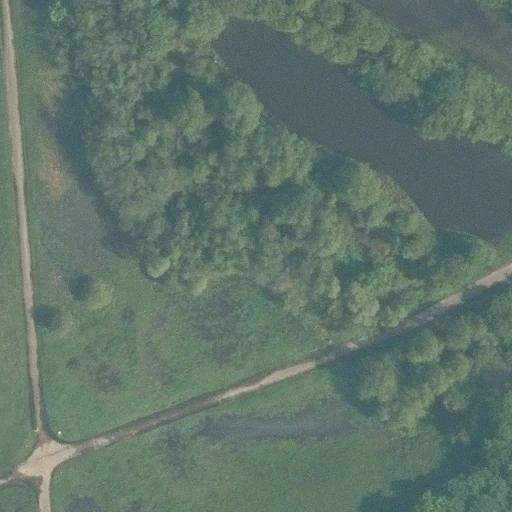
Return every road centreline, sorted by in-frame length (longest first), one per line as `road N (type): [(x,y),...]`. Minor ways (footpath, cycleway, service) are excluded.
road 1 (unknown): [(142,0),(137,60),(182,151),(412,266),(511,326)]
road 2 (unclassified): [(511,270),(422,316),(45,461)]
